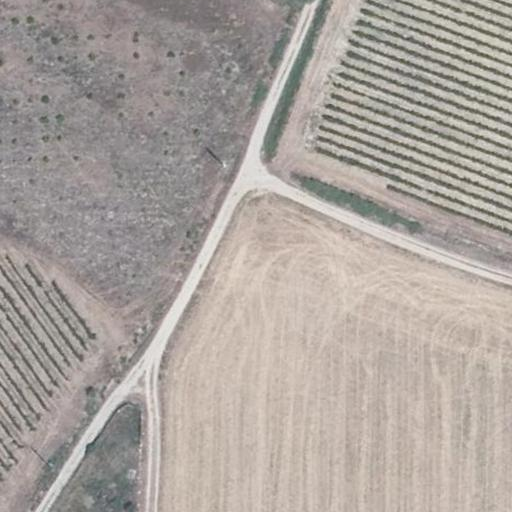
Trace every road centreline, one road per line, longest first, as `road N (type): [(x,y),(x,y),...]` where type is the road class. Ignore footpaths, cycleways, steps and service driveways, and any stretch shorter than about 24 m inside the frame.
road 1 (track): [(46,511),(166,338),(243,170)]
road 2 (track): [(243,170),(511,280)]
road 3 (track): [(243,170),(312,0)]
road 4 (track): [(157,350),(151,511)]
